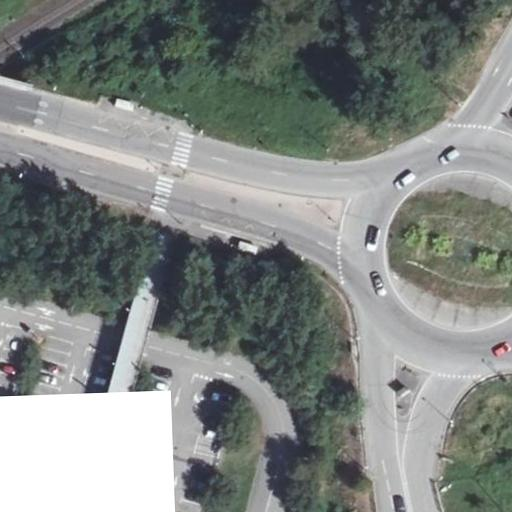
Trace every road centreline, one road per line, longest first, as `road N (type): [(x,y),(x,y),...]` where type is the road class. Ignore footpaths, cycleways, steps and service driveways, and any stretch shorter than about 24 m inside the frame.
road 1 (secondary): [(382,187),(250,172),(0,108)]
road 2 (secondary): [(0,154),(164,196),(361,263)]
road 3 (secondary): [(361,263),(374,304),(413,342),(465,356),(510,346)]
